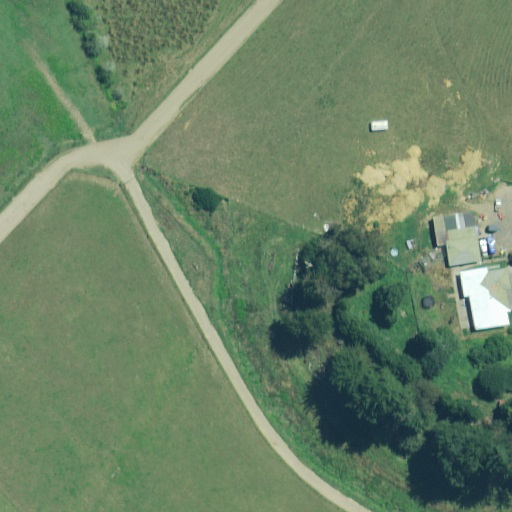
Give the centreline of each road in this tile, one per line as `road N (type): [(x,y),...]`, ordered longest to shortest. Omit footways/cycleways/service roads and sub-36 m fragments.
road 1 (track): [(391,511),(316,477),(123,164)]
road 2 (track): [(123,164),(270,0)]
road 3 (track): [(0,246),(78,165),(123,164)]
